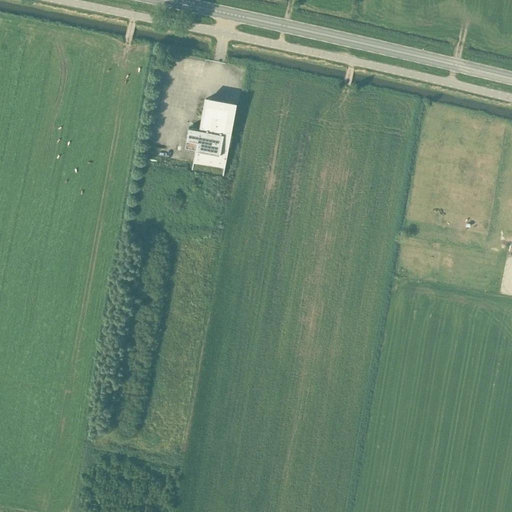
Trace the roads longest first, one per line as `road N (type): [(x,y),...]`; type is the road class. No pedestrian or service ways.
road 1 (unclassified): [(450,84),(62,0)]
road 2 (secondary): [(453,65),(158,0)]
